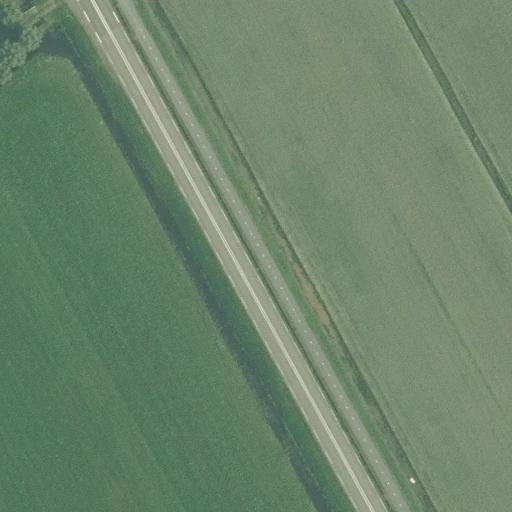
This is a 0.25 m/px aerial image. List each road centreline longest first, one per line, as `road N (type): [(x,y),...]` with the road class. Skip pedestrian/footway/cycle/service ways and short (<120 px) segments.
road 1 (unclassified): [(403,511),(122,0)]
road 2 (primary): [(369,511),(90,0)]
